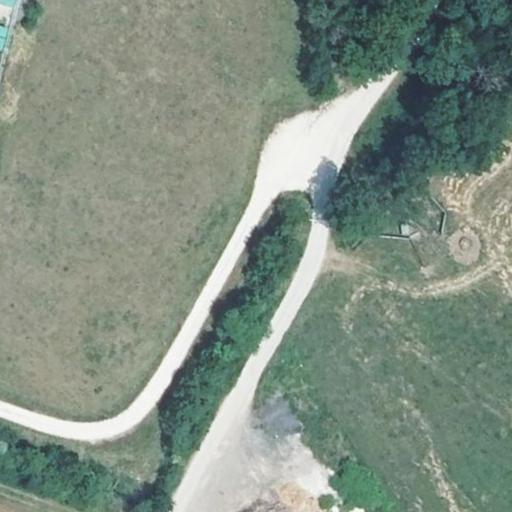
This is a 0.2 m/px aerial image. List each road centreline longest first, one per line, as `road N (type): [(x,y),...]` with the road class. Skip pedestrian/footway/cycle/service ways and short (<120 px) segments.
road 1 (track): [(329,168),(271,195),(158,389),(88,438),(0,405)]
road 2 (unclassified): [(176,511),(311,262),(319,223)]
road 3 (track): [(319,223),(329,168),(432,0)]
